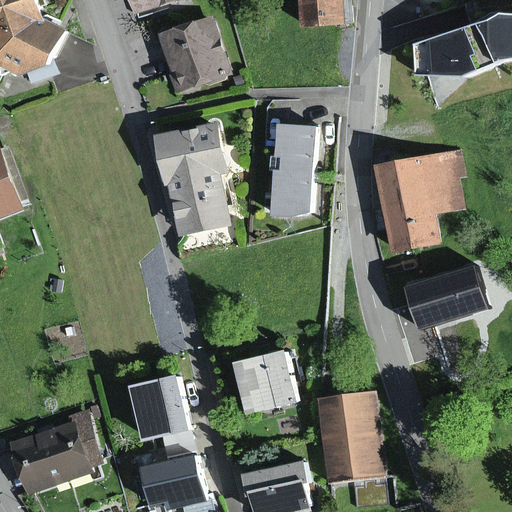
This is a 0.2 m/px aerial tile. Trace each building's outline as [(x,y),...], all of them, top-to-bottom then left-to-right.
[(0,0),(0,57),(15,28),(41,19),(34,0),(0,0)] [(132,0),(137,15),(185,0),(132,0)] [(347,0),(302,0),(305,24),(349,21),(347,0)] [(456,27),(416,39),(419,79),(477,78),(511,60),(511,8),(505,8),(495,25),(456,27)] [(41,19),(15,28),(0,57),(0,64),(19,74),(50,67),(68,32),(41,19)] [(222,20),(166,37),(183,91),(239,74),(222,20)] [(218,122),(156,134),(167,186),(172,185),(174,191),(224,181),(223,175),(229,174),(218,122)] [(320,127),(277,124),(275,157),(282,157),(282,165),(317,166),(320,127)] [(9,146),(0,149),(0,216),(32,204),(9,146)] [(468,148),(381,166),(399,254),(450,243),(444,213),(474,206),(467,175),(473,174),(468,148)] [(317,166),(282,165),(282,171),(274,171),(272,220),(293,221),(315,211),(317,166)] [(224,181),(174,191),(183,236),(233,226),(224,181)] [(474,265),(405,286),(418,329),(487,308),(474,265)] [(289,356),(247,365),(257,408),(299,396),(289,356)] [(185,369),(136,381),(150,438),(169,434),(174,457),(204,450),(185,369)] [(383,388),(325,396),(335,481),(394,473),(383,388)] [(79,431),(22,448),(35,491),(91,475),(88,464),(102,460),(89,416),(75,420),(79,431)] [(201,511),(219,507),(204,450),(174,457),(147,465),(159,506),(176,502),(179,511),(201,511)] [(308,465),(252,478),(257,499),(261,498),(264,511),(305,511),(315,510),(309,485),(313,484),(308,465)]
